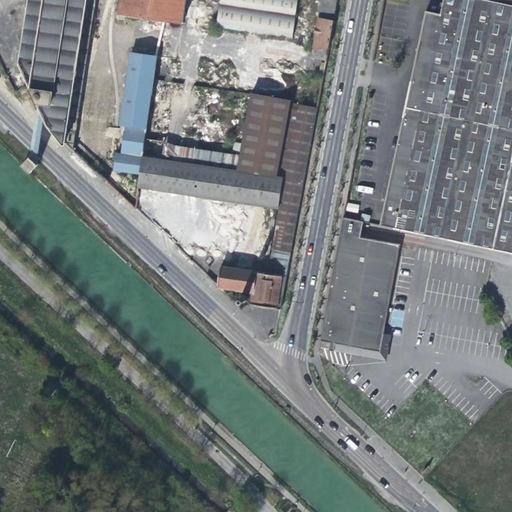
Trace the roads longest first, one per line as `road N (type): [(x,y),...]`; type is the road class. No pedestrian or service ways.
road 1 (secondary): [(287,381),(357,0)]
road 2 (unclassified): [(0,257),(256,493),(265,511)]
road 3 (residential): [(287,381),(79,180)]
road 4 (secondary): [(287,381),(427,511)]
road 5 (residential): [(109,0),(79,180)]
